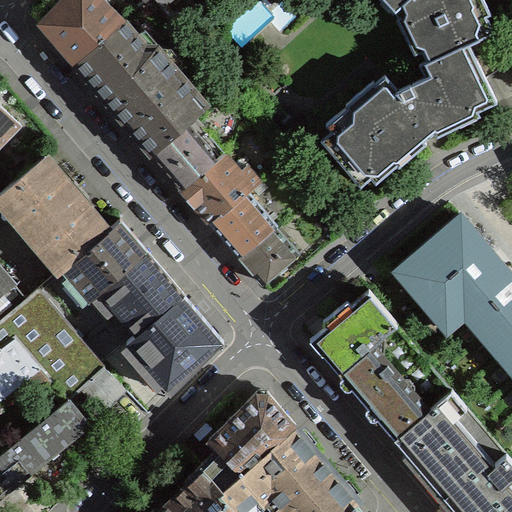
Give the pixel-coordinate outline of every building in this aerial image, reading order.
[(105,0),(59,0),(43,17),(40,20),(73,59),(123,16),(105,0)] [(484,0),(408,0),(402,5),(400,3),(405,12),(407,12),(423,46),(422,47),(427,59),(428,60),(468,41),(493,30),(485,13),(490,11),(484,0)] [(73,59),(152,152),(189,120),(202,109),(190,95),(196,90),(176,66),(157,45),(143,43),(136,35),(137,34),(123,16),(73,59)] [(373,80),(347,103),(348,105),(327,123),(340,138),(338,139),(338,145),(355,166),(361,166),(363,165),(376,180),(394,164),(397,162),(399,164),(425,141),(423,139),(434,129),(431,125),(461,111),(460,108),(471,103),(474,110),(496,99),(468,41),(428,60),(427,59),(420,62),(426,74),(398,88),(387,97),(373,80)] [(0,143),(20,123),(0,103),(0,143)] [(152,152),(182,186),(218,155),(189,120),(152,152)] [(260,178),(246,162),(240,167),(225,149),(218,155),(182,186),(211,220),(247,189),(260,178)] [(45,154),(15,180),(0,192),(0,196),(7,205),(3,210),(47,261),(52,258),(61,268),(63,267),(109,228),(45,154)] [(276,223),(247,189),(211,220),(240,254),(275,224),(276,223)] [(511,273),(459,211),(394,266),(434,314),(454,338),(471,323),(511,367),(511,273)] [(101,288),(146,248),(121,217),(109,228),(63,267),(89,298),(101,288)] [(240,254),(263,281),(298,251),(275,224),(240,254)] [(146,248),(101,288),(138,331),(184,292),(146,248)] [(0,266),(0,320),(27,298),(0,266)] [(38,288),(27,298),(0,320),(0,346),(15,335),(40,366),(51,380),(68,399),(69,398),(80,388),(103,411),(126,388),(104,366),(91,351),(38,288)] [(312,337),(339,370),(395,322),(367,289),(333,318),(312,337)] [(184,292),(138,331),(126,340),(170,392),(224,339),(184,292)] [(353,387),(395,436),(451,388),(407,336),(395,322),(339,370),(353,387)] [(0,397),(26,377),(37,391),(51,380),(40,366),(15,335),(0,346),(0,397)] [(511,511),(511,459),(451,388),(395,436),(455,506),(460,511),(511,511)] [(257,445),(262,451),(295,422),(278,403),(268,390),(257,390),(209,437),(224,453),(208,470),(223,485),(251,460),(247,455),(257,445)] [(69,398),(68,399),(0,453),(0,494),(89,422),(69,398)] [(322,454),(295,422),(262,451),(251,460),(223,485),(220,488),(224,493),(239,511),(247,511),(258,503),(254,498),(266,487),(287,511),(344,511),(356,502),(360,498),(322,454)] [(189,511),(239,511),(224,493),(215,502),(210,498),(220,488),(223,485),(208,470),(201,463),(184,478),(186,480),(179,488),(172,495),(189,511)] [(154,507),(148,511),(189,511),(172,495),(165,502),(157,510),(154,507)] [(364,511),(356,502),(344,511),(364,511)]
